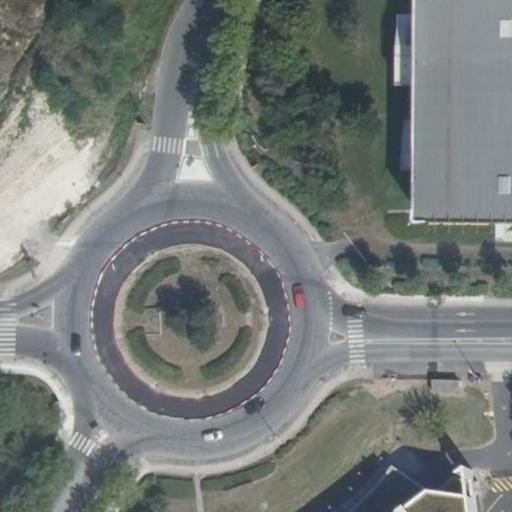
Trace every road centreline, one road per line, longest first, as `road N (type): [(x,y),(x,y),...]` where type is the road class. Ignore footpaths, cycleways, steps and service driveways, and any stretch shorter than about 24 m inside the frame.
road 1 (secondary): [(300,367),(356,354),(511,354)]
road 2 (secondary): [(127,423),(165,439),(227,436),(279,402),(300,367)]
road 3 (secondary): [(511,322),(355,322),(308,310)]
road 4 (tertiary): [(198,46),(169,147),(134,219)]
road 5 (tertiary): [(235,214),(202,116),(198,46)]
road 6 (secondary): [(308,310),(296,268),(277,242),(235,214)]
